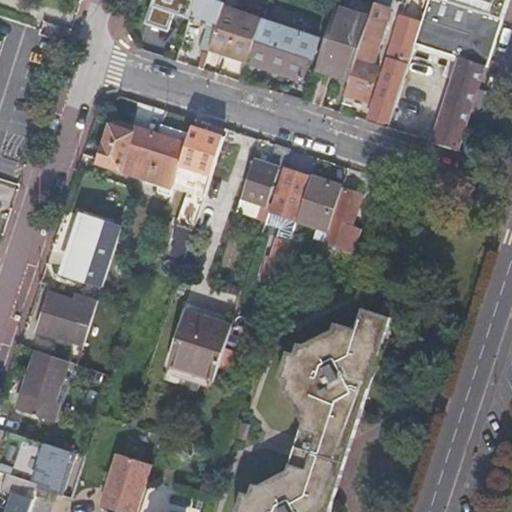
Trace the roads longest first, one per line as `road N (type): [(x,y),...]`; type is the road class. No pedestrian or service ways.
road 1 (residential): [(89,59),(511,196)]
road 2 (residential): [(89,59),(0,332)]
road 3 (residential): [(427,511),(511,250)]
